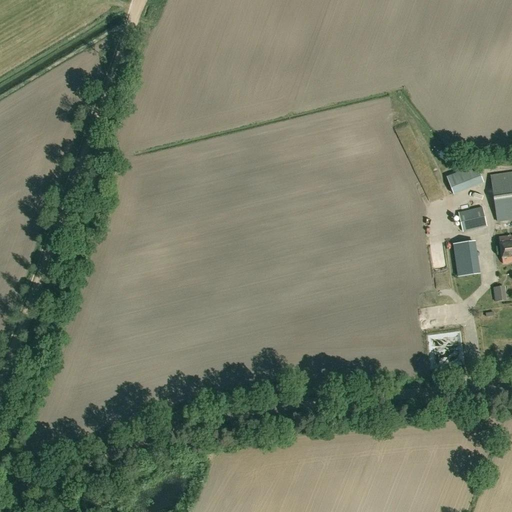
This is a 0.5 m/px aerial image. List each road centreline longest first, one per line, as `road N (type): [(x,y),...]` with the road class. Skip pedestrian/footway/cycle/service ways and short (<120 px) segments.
road 1 (unclassified): [(0,499),(123,448),(248,412),(378,394),(511,388)]
road 2 (track): [(140,0),(0,379)]
